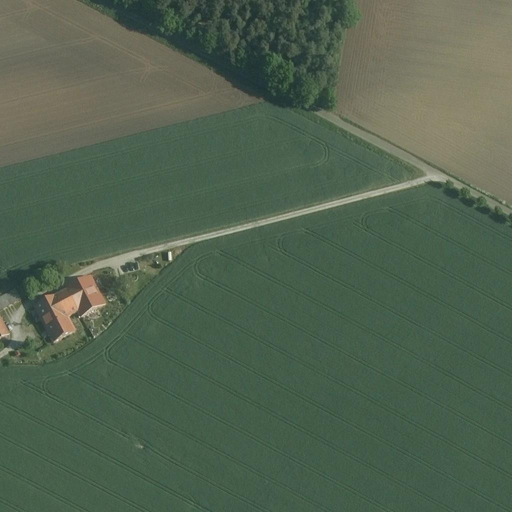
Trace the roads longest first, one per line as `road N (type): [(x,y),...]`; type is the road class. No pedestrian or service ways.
road 1 (unclassified): [(98,0),(511,214)]
road 2 (track): [(440,175),(119,257),(34,296),(30,305)]
